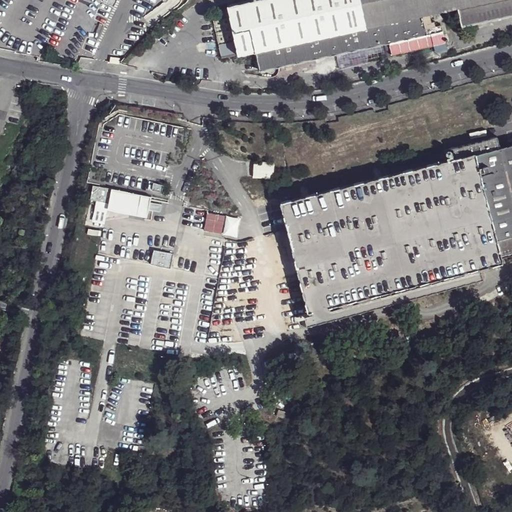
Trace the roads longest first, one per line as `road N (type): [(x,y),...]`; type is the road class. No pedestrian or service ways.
road 1 (unclassified): [(86,81),(293,104),(511,53)]
road 2 (unclassified): [(86,81),(0,479)]
